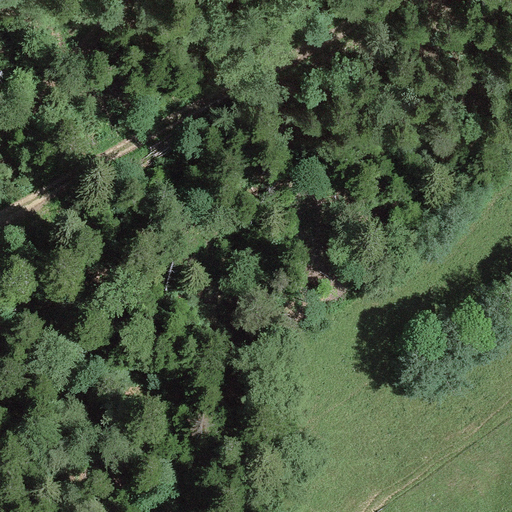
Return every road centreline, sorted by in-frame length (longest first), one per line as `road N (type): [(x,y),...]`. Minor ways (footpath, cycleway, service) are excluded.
road 1 (track): [(388,0),(0,219)]
road 2 (track): [(0,141),(127,0)]
